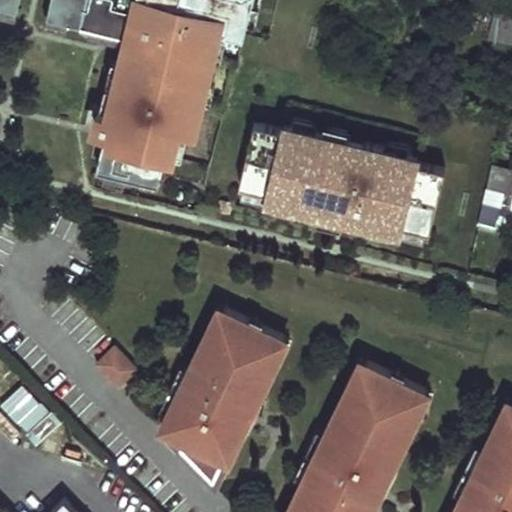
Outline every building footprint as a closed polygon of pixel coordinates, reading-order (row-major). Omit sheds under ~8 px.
[(253,0),(51,0),(48,14),(115,30),(125,40),(105,122),(97,120),(95,122),(94,124),(94,126),(95,128),(112,132),(111,138),(109,137),(104,140),(98,167),(159,182),(166,153),(174,155),(181,126),(196,129),(221,27),(245,33),(253,0)] [(511,7),(502,5),(496,37),(511,40),(511,7)] [(253,126),(238,188),(265,195),(263,201),(346,221),(344,231),(376,238),(378,229),(398,233),(399,227),(426,234),(441,173),(414,166),(415,159),(281,127),(280,134),(253,126)] [(511,193),(511,170),(494,166),(489,188),(511,193)] [(511,193),(489,188),(480,222),(504,229),(511,224),(511,193)] [(224,307),(217,303),(207,326),(210,327),(214,318),(218,320),(224,307)] [(285,336),(286,334),(225,305),(224,307),(218,320),(214,318),(210,327),(191,366),(187,375),(184,373),(178,385),(176,390),(170,403),(173,404),(169,413),(162,427),(183,437),(199,445),(194,454),(214,474),(225,454),(231,457),(248,422),(244,420),(251,406),(255,408),(278,360),(282,351),(279,349),(285,336)] [(292,339),(285,336),(279,349),(282,351),(278,360),(281,362),(292,339)] [(137,366),(115,343),(96,361),(119,384),(137,366)] [(367,360),(360,357),(349,378),(353,380),(357,371),(360,373),(367,360)] [(427,389),(428,387),(368,358),(360,373),(357,371),(353,380),(328,431),(324,438),(321,437),(313,452),(312,455),(305,470),(308,472),(305,478),(287,511),(371,511),(372,511),(377,503),(373,500),(380,486),(387,472),(390,473),(424,404),(420,402),(427,389)] [(191,366),(181,362),(171,382),(178,385),(184,373),(187,375),(191,366)] [(176,390),(169,387),(159,408),(169,413),(173,404),(170,403),(176,390)] [(434,393),(427,389),(420,402),(424,404),(420,413),(423,415),(434,393)] [(511,401),(511,400),(505,397),(495,418),(499,419),(502,412),(506,414),(511,401)] [(511,511),(511,401),(506,414),(502,412),(499,419),(485,447),(482,454),(479,453),(471,468),(463,485),(466,486),(463,494),(456,507),(459,509),(457,511),(511,511)] [(328,431),(317,426),(307,449),(313,452),(321,437),(324,438),(328,431)] [(199,445),(183,437),(181,440),(194,454),(199,445)] [(485,447),(475,442),(465,465),(471,468),(479,453),(482,454),(485,447)] [(312,455),(305,451),(294,474),(305,478),(308,472),(305,470),(312,455)] [(231,457),(225,454),(214,474),(220,480),(231,457)] [(470,470),(464,467),(453,489),(463,494),(466,486),(463,485),(470,470)] [(375,511),(387,490),(380,486),(373,500),(377,503),(372,511),(373,511),(375,511)] [(48,511),(12,511),(0,499),(0,511),(81,511),(65,496),(48,511)]
